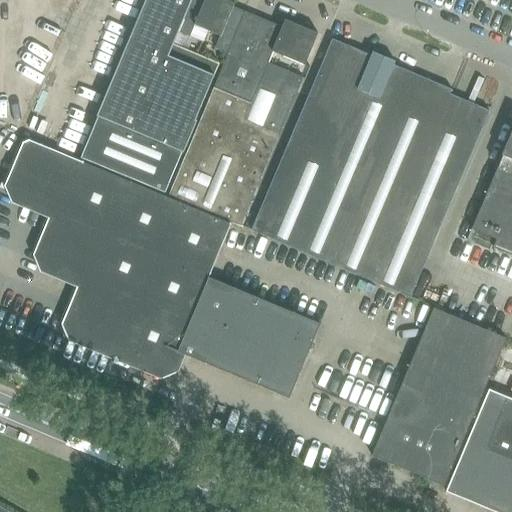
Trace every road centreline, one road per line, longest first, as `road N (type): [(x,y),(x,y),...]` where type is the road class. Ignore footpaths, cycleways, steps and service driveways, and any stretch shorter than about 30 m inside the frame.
road 1 (tertiary): [(253,511),(0,406)]
road 2 (unknown): [(161,473),(191,418),(220,413),(305,451),(329,480),(334,511)]
road 3 (unclassified): [(511,59),(370,0)]
